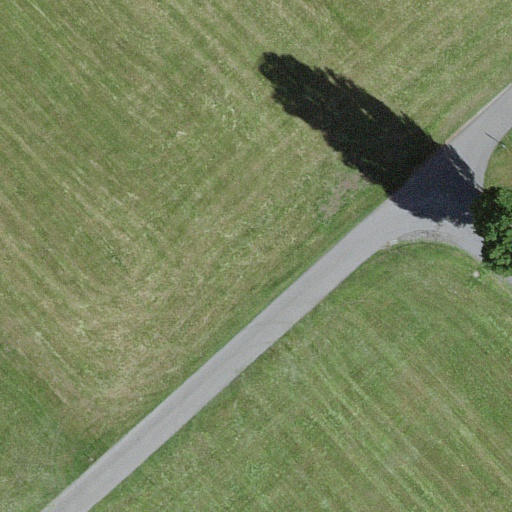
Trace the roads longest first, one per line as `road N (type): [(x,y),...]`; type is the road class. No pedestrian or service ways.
road 1 (track): [(511,108),(62,511)]
road 2 (track): [(429,182),(511,271)]
